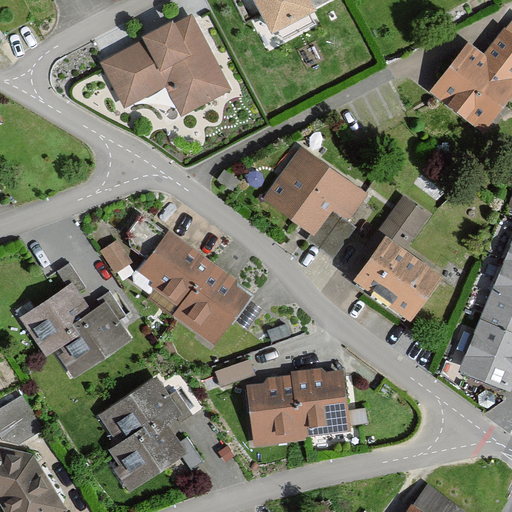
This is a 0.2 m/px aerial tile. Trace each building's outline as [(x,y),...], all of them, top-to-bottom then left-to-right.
[(253,0),(270,33),(336,0),(253,0)] [(473,0),(479,10),(486,7),(482,0),(473,0)] [(230,92),(193,18),(100,65),(123,111),(165,90),(179,117),(230,92)] [(511,18),(484,55),(467,42),(427,94),(483,136),(511,98),(511,18)] [(365,198),(296,151),(262,201),(315,237),(330,215),(346,225),(365,198)] [(237,182),(222,171),(215,181),(230,191),(237,182)] [(354,281),(417,323),(447,277),(406,249),(427,218),(400,200),(378,233),(384,237),(354,281)] [(179,308),(211,265),(166,232),(137,272),(151,282),(148,286),(179,308)] [(128,266),(115,245),(99,254),(111,275),(128,266)] [(511,245),(461,371),(511,391),(511,389),(511,245)] [(77,321),(90,312),(79,295),(85,291),(68,265),(54,274),(63,288),(16,319),(43,359),(51,354),(84,333),(77,321)] [(211,265),(179,308),(172,319),(213,348),(249,299),(237,291),(240,286),(211,265)] [(84,333),(51,354),(69,382),(130,342),(118,324),(125,319),(108,293),(93,303),(96,308),(90,312),(77,321),(84,333)] [(212,373),(219,390),(252,377),(246,360),(212,373)] [(290,377),(298,441),(349,435),(342,372),(324,375),(323,369),(290,373),(290,377)] [(298,441),(290,377),(266,380),(267,385),(245,388),(252,447),(298,441)] [(115,446),(177,426),(191,417),(174,393),(167,398),(153,379),(97,419),(115,446)] [(177,426),(115,446),(106,452),(118,469),(112,473),(127,495),(179,459),(188,472),(202,462),(177,426)] [(0,510),(1,511),(65,511),(31,457),(0,449),(0,510)] [(232,458),(225,449),(217,455),(224,464),(232,458)] [(457,511),(459,509),(427,486),(408,511),(457,511)]
